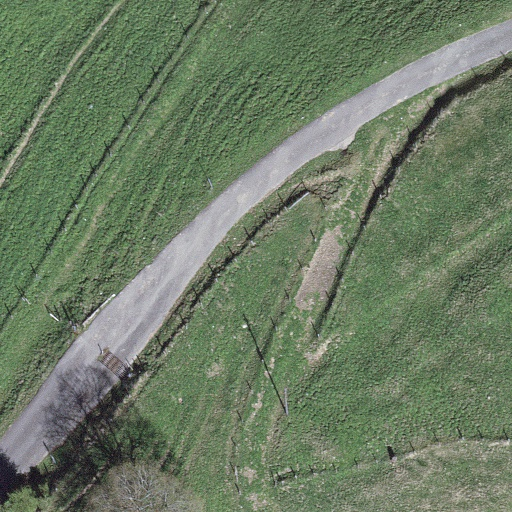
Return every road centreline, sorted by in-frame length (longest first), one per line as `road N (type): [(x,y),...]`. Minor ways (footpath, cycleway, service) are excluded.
road 1 (unclassified): [(0,464),(105,334),(260,172),(409,75),(511,29)]
road 2 (track): [(409,75),(297,306),(262,427),(260,481),(271,511)]
